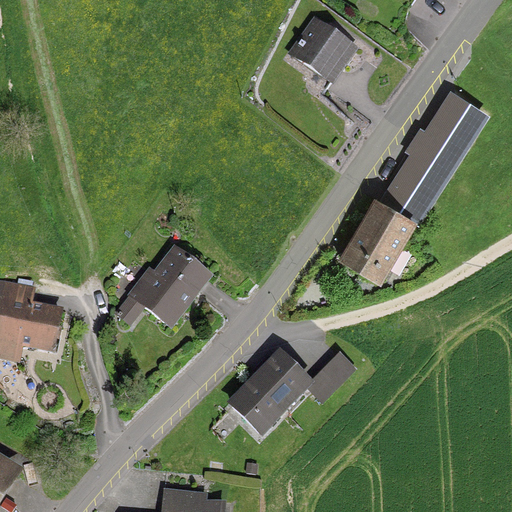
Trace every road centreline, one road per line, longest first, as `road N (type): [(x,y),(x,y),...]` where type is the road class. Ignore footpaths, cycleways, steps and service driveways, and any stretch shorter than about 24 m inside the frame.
road 1 (tertiary): [(78,511),(121,456),(252,325),(487,0)]
road 2 (track): [(252,325),(289,334),(338,329),(408,306),(511,250)]
